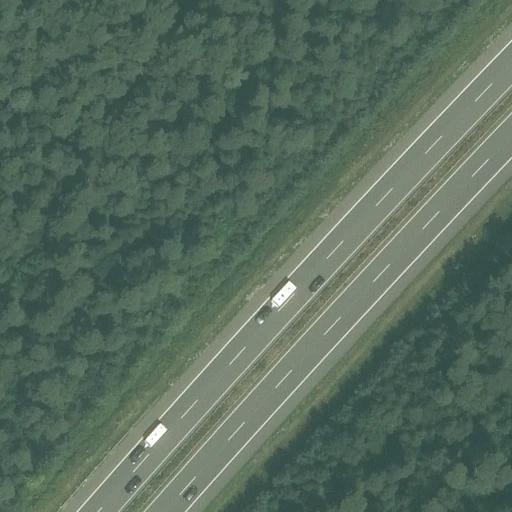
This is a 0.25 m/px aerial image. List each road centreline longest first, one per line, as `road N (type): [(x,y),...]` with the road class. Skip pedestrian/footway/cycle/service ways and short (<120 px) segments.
road 1 (motorway): [(511,66),(99,511)]
road 2 (motorway): [(169,511),(511,140)]
